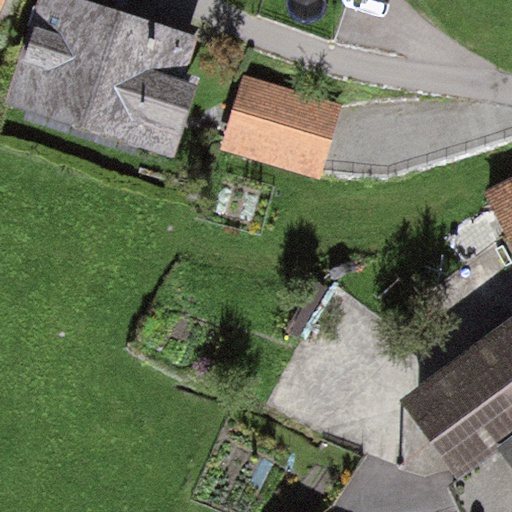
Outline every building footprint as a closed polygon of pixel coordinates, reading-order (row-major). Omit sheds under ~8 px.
[(182,48),(49,5),(21,92),(165,138),(179,96),(167,92),(182,48)] [(324,107),(257,87),(239,146),(307,166),(324,107)] [(511,182),(488,195),(495,208),(504,204),(511,219),(511,182)] [(511,337),(418,407),(462,465),(511,430),(511,337)] [(511,511),(511,448),(459,488),(469,511),(511,511)]
